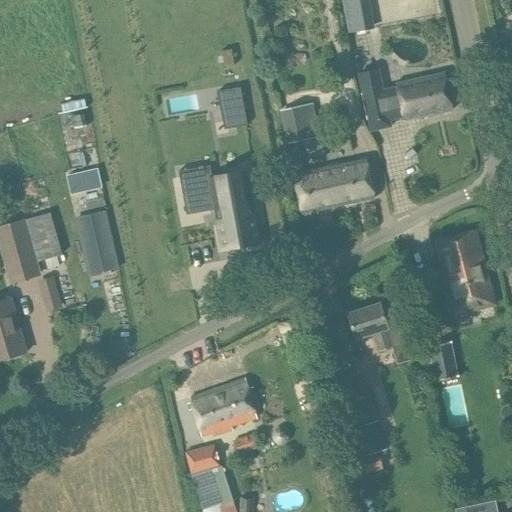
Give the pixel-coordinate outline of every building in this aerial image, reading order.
[(361,0),(343,0),(350,33),(367,29),(361,0)] [(378,69),(359,74),(362,87),(371,130),(391,126),(389,119),(391,119),(403,116),(404,120),(453,109),(445,72),(395,83),(396,87),(386,89),(383,90),(381,83),(378,69)] [(241,87),(217,91),(224,129),(248,125),(241,89),(241,87)] [(315,102),(282,110),(290,144),(323,136),(315,102)] [(375,198),(366,158),(294,174),(302,213),(375,198)] [(101,186),(97,168),(67,175),(71,192),(101,186)] [(257,242),(244,171),(212,177),(213,183),(182,189),(187,214),(218,208),(225,248),(257,242)] [(111,234),(106,210),(75,217),(88,275),(118,269),(111,234)] [(62,255),(50,212),(0,226),(0,240),(12,282),(39,274),(35,262),(62,255)] [(491,297),(474,231),(437,240),(449,287),(444,289),(449,308),(491,297)] [(57,256),(45,259),(47,268),(60,264),(57,256)] [(59,306),(51,278),(42,281),(50,309),(59,306)] [(0,359),(27,352),(11,299),(0,302),(0,359)] [(380,302),(348,313),(356,339),(373,333),(379,351),(380,352),(407,343),(401,323),(388,327),(380,302)] [(451,343),(428,347),(429,352),(421,354),(426,378),(434,376),(436,382),(459,378),(451,343)] [(378,417),(365,377),(345,384),(359,423),(378,417)] [(231,426),(258,416),(245,378),(223,386),(224,388),(216,391),(215,388),(190,397),(203,435),(212,432),(213,438),(233,431),(231,426)] [(327,405),(323,393),(303,398),(307,411),(327,405)] [(387,449),(379,420),(351,427),(359,456),(387,449)] [(255,433),(235,439),(239,454),(259,448),(255,433)] [(220,465),(215,444),(186,452),(192,473),(220,465)] [(383,469),(379,452),(360,457),(364,474),(383,469)] [(240,496),(239,511),(251,511),(252,496),(240,496)] [(490,511),(489,501),(455,508),(456,511),(490,511)]
